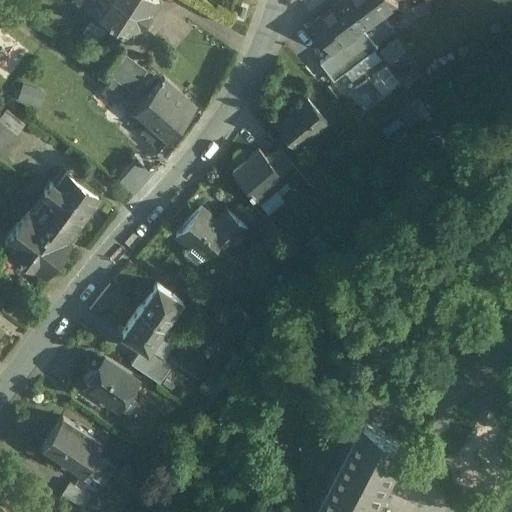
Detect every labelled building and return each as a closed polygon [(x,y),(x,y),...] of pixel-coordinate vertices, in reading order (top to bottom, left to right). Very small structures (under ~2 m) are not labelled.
[(146,19),(118,0),(78,0),(94,10),(94,11),(134,38),(146,19)] [(159,0),(158,0),(118,0),(146,19),(159,0)] [(390,0),(344,0),(342,2),(364,33),(382,20),(383,21),(398,10),(390,0)] [(342,2),(333,8),(334,9),(310,26),(333,58),(347,47),(346,46),(364,33),(342,2)] [(383,21),(382,20),(364,33),(374,48),(393,35),(383,21)] [(395,43),(379,54),(379,55),(388,68),(405,57),(395,43)] [(379,55),(364,65),(374,78),(388,68),(379,55)] [(346,87),(332,69),(317,81),(331,99),(346,87)] [(129,90),(113,77),(103,90),(119,102),(129,90)] [(24,79),(18,89),(39,101),(45,90),(24,79)] [(164,79),(162,80),(161,80),(159,82),(161,83),(135,111),(167,140),(192,113),(182,103),(186,99),(164,79)] [(308,100),(276,126),(296,151),(328,125),(308,100)] [(0,118),(0,150),(16,131),(0,118)] [(270,164),(259,150),(245,161),(247,165),(235,174),(249,191),(248,192),(252,196),(253,196),(258,202),(284,181),(270,164)] [(297,171),(283,153),(270,164),(284,181),(297,171)] [(48,192),(33,211),(27,206),(3,237),(3,238),(22,253),(44,270),(68,238),(66,236),(98,195),(65,170),(56,183),(50,178),(43,188),(48,192)] [(226,210),(217,220),(201,206),(176,233),(189,246),(190,246),(194,242),(205,252),(207,254),(217,242),(220,245),(222,245),(224,245),(225,244),(230,248),(247,229),(226,210)] [(3,238),(3,237),(0,235),(0,266),(7,272),(22,253),(3,238)] [(205,252),(194,242),(190,246),(189,246),(183,253),(195,264),(205,252)] [(182,298),(156,279),(138,304),(164,322),(182,298)] [(164,322),(138,304),(121,329),(147,347),(164,322)] [(167,364),(140,345),(130,359),(158,377),(167,364)] [(116,404),(136,376),(98,349),(78,377),(116,404)] [(102,440),(61,410),(38,442),(80,472),(84,466),(102,478),(113,462),(95,450),(102,440)] [(379,511),(373,509),(410,440),(366,417),(315,511),(379,511)] [(90,492),(73,480),(69,477),(61,489),(82,503),(90,492)] [(13,511),(0,502),(0,511),(13,511)]
